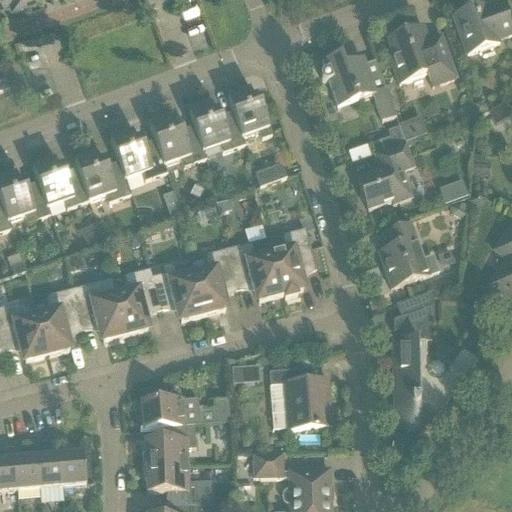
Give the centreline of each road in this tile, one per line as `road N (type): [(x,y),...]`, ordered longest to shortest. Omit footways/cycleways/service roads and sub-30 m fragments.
road 1 (residential): [(0,148),(272,55)]
road 2 (residential): [(272,55),(362,307)]
road 3 (residential): [(116,379),(362,307)]
road 4 (residential): [(511,362),(428,486),(412,500),(373,504)]
road 5 (residential): [(362,307),(373,504)]
road 6 (residential): [(272,55),(398,0)]
road 7 (residential): [(123,511),(116,379)]
